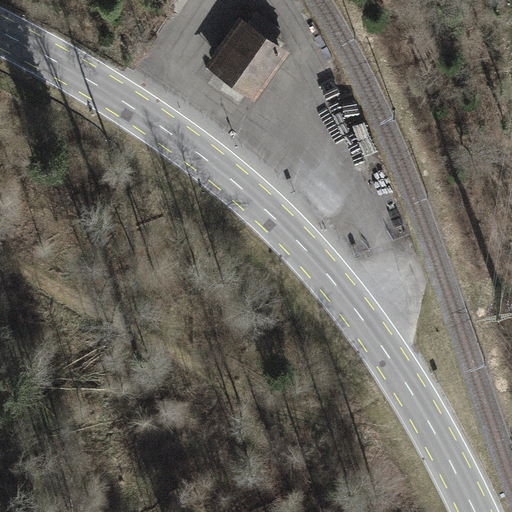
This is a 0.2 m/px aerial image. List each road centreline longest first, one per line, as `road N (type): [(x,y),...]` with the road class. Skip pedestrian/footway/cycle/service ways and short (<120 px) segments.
road 1 (primary): [(475,511),(373,334),(274,217),(127,103),(0,31)]
road 2 (track): [(435,433),(274,403),(0,258)]
